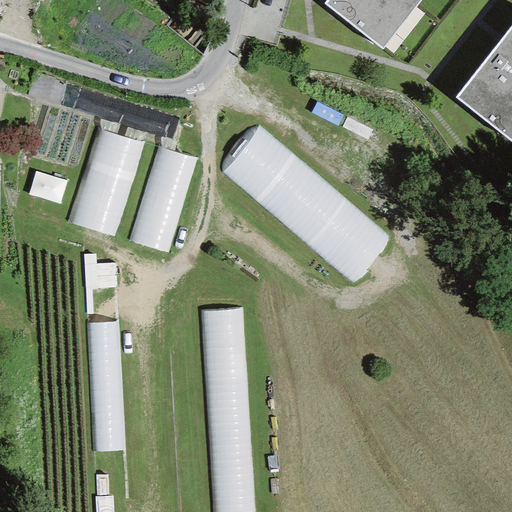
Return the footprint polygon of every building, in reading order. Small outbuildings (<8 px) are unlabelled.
[(420,0),(326,0),(324,4),(382,49),(420,0)] [(511,141),(511,25),(454,98),(511,143),(511,141)] [(125,97),(120,115),(148,124),(154,106),(125,97)] [(116,234),(144,138),(97,124),(68,220),(116,234)] [(169,250),(197,153),(158,142),(130,239),(169,250)] [(29,189),(60,200),(69,175),(38,165),(29,189)] [(98,260),(97,282),(116,283),(117,261),(98,260)] [(256,511),(244,302),(203,304),(214,511),(256,511)] [(91,324),(96,353),(98,369),(123,364),(116,320),(91,324)]
